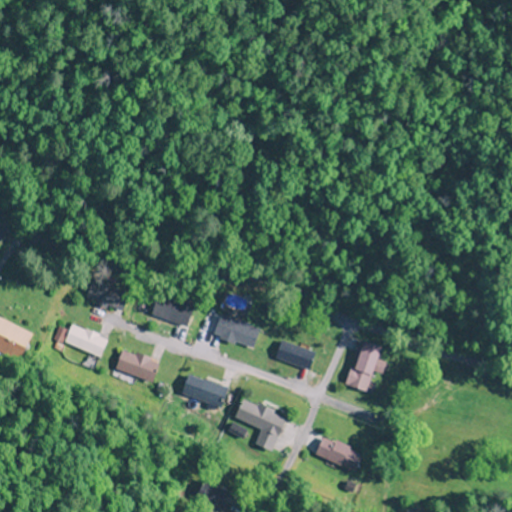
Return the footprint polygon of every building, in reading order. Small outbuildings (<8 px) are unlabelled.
[(252,351),(259,330),(219,317),(212,338),(252,351)] [(0,319),(0,353),(20,361),(32,333),(0,319)] [(107,340),(72,325),(64,343),(98,359),(107,340)] [(314,352),(280,342),(274,361),(308,372),(314,352)] [(380,348),(360,342),(346,387),(366,394),(380,348)] [(151,388),(159,361),(121,351),(114,378),(151,388)] [(182,395),(214,410),(223,390),(191,375),(182,395)] [(262,434),(274,416),(247,398),(236,416),(262,434)] [(355,474),(364,455),(321,437),(313,456),(355,474)]
